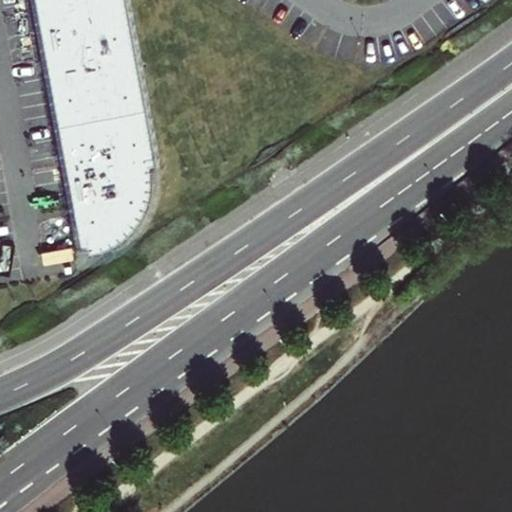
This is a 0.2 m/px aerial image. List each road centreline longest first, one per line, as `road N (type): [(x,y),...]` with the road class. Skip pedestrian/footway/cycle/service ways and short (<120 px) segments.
road 1 (primary): [(511,62),(225,258),(0,393)]
road 2 (tertiary): [(7,511),(401,190)]
road 3 (primary): [(0,480),(401,190)]
road 4 (primary): [(401,190),(511,109)]
